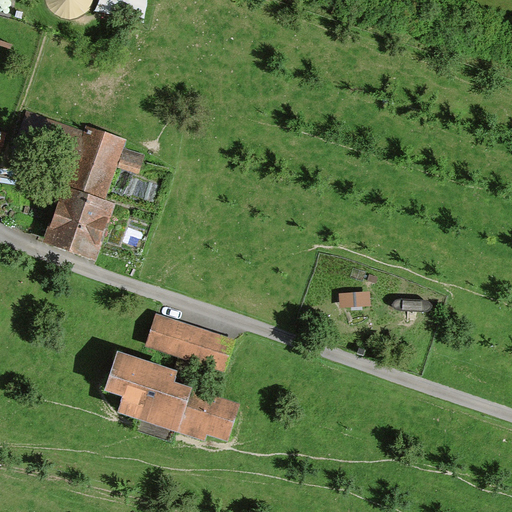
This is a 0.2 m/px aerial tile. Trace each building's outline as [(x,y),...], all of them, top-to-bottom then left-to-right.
[(90,0),(51,0),(64,18),(90,0)] [(101,0),(98,14),(145,25),(150,0),(101,0)] [(71,186),(47,179),(28,242),(103,265),(123,200),(106,195),(115,166),(138,173),(144,153),(36,121),(32,134),(82,149),(71,186)] [(371,292),(340,297),(343,314),(373,309),(371,292)] [(226,342),(156,317),(145,348),(215,373),(226,342)] [(228,404),(103,371),(93,407),(219,441),(228,404)]
